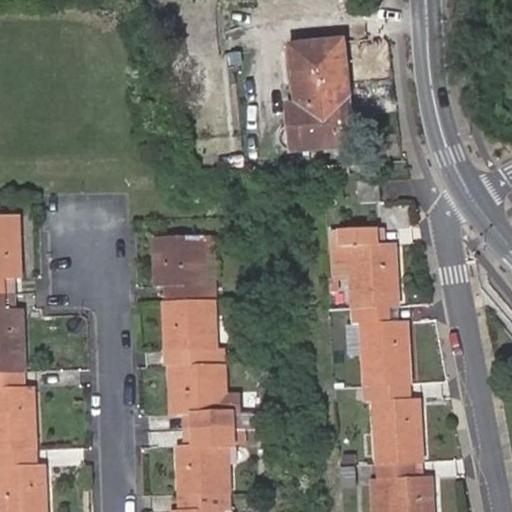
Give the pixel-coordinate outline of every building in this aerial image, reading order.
[(355,143),(345,39),(294,45),(300,105),(291,106),(293,124),(286,126),(282,129),(279,133),(279,139),(280,144),(284,148),(290,150),(292,150),(355,143)] [(383,202),(382,180),(362,181),(363,203),(383,202)] [(27,278),(24,213),(0,214),(0,292),(5,293),(4,278),(14,278),(27,278)] [(344,230),(344,246),(352,246),(354,280),(355,307),(388,305),(400,304),(396,244),(388,244),(378,245),(378,229),(344,230)] [(387,229),(378,229),(378,245),(388,244),(387,229)] [(175,300),(215,298),(214,282),(206,282),(204,231),(156,233),(157,283),(165,283),(175,283),(175,300)] [(344,246),(341,246),(343,280),(354,280),(352,246),(344,246)] [(5,293),(14,293),(14,278),(4,278),(5,293)] [(166,300),(175,300),(175,283),(165,283),(166,300)] [(5,293),(0,292),(0,373),(18,372),(30,372),(28,308),(15,309),(5,309),(5,293)] [(15,309),(14,293),(5,293),(5,309),(15,309)] [(187,363),(225,361),(225,346),(216,347),(215,298),(175,300),(166,300),(165,300),(166,348),(186,347),(187,363)] [(400,304),(388,305),(390,323),(400,323),(400,304)] [(388,305),(355,307),(356,325),(365,325),(367,354),(368,383),(403,381),(412,380),(409,322),(400,323),(390,323),(388,305)] [(365,325),(356,325),(357,355),(367,354),(365,325)] [(186,347),(166,348),(166,364),(169,364),(176,364),(179,364),(187,363),(186,347)] [(179,414),(186,414),(195,414),(195,428),(235,426),(245,425),(262,425),(262,413),(240,414),(240,392),(225,393),(225,361),(187,363),(179,364),(176,364),(179,414)] [(277,363),(260,364),(260,375),(277,374),(277,363)] [(169,364),(171,414),(179,414),(176,364),(169,364)] [(34,448),(43,448),(40,387),(31,387),(19,387),(18,372),(0,373),(0,449),(21,449),(34,448)] [(30,372),(18,372),(19,387),(31,387),(30,372)] [(412,380),(403,381),(404,400),(413,399),(412,380)] [(403,381),(368,383),(369,402),(376,402),(379,461),(415,458),(423,458),(424,458),(421,399),(413,399),(404,400),(403,381)] [(187,428),(195,428),(195,414),(186,414),(187,428)] [(245,425),(235,426),(235,444),(246,444),(245,425)] [(190,492),(228,491),(227,444),(235,444),(235,426),(195,428),(196,444),(187,444),(178,444),(180,493),(190,492)] [(196,444),(195,428),(187,428),(187,444),(196,444)] [(34,448),(21,449),(22,464),(35,463),(34,448)] [(0,449),(0,464),(0,465),(1,511),(45,511),(43,463),(35,463),(22,464),(21,449),(0,449)] [(415,458),(379,461),(379,478),(388,478),(389,511),(435,511),(434,475),(424,476),(416,476),(415,458)] [(423,458),(415,458),(416,476),(424,476),(423,458)] [(379,478),(374,479),(374,511),(389,511),(388,478),(379,478)] [(228,509),(228,491),(190,492),(190,509),(180,509),(170,510),(170,511),(219,511),(219,510),(228,509)] [(190,509),(190,492),(180,493),(180,509),(190,509)]
